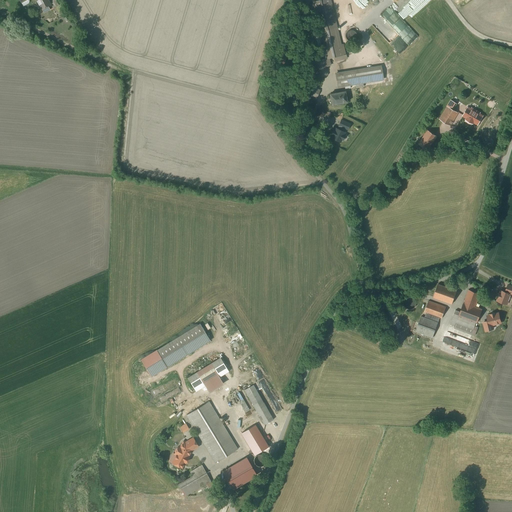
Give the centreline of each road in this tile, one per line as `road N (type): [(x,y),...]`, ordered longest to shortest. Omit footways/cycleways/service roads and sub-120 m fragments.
road 1 (unclassified): [(511,135),(473,266),(367,293),(326,325),(252,511)]
road 2 (track): [(130,72),(0,12)]
